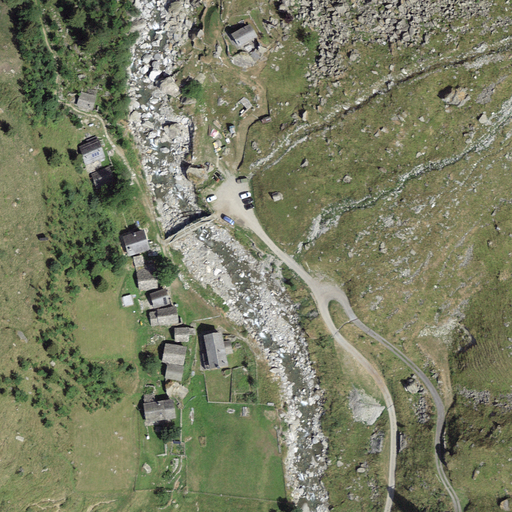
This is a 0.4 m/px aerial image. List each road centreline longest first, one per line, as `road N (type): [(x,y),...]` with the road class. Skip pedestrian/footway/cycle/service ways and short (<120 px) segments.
road 1 (track): [(216,217),(259,233),(323,297),(324,317),(342,346),(381,383),(394,419),(387,511)]
road 2 (track): [(457,511),(440,473),(443,411),(427,383),(352,323),(344,300),(323,297)]
